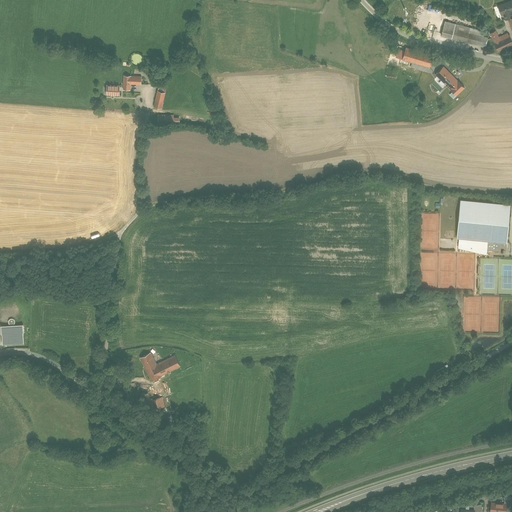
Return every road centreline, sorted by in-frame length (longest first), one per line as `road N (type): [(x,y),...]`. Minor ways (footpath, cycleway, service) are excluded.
road 1 (track): [(115,297),(124,297),(132,228),(154,212),(279,201),(365,179),(408,186)]
road 2 (unclassified): [(248,495),(511,344)]
road 3 (secondary): [(511,453),(396,481),(317,511)]
road 4 (residential): [(248,495),(145,431),(104,395)]
road 5 (unclassified): [(104,395),(120,230)]
road 6 (residential): [(511,62),(406,31),(363,0)]
